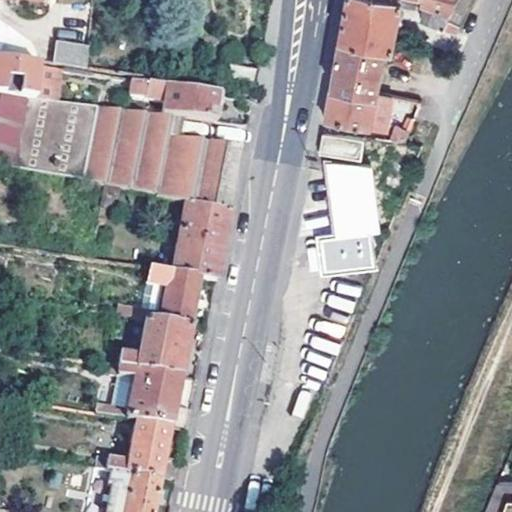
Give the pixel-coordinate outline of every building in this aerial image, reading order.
[(392,45),(399,0),(346,0),(344,12),(340,38),(385,43),(392,45)] [(434,7),(428,20),(428,22),(451,32),(466,0),(418,0),(427,4),(434,7)] [(434,7),(427,4),(421,18),(428,20),(434,7)] [(0,25),(0,56),(37,63),(33,55),(28,47),(19,37),(12,31),(4,26),(0,25)] [(331,86),(376,94),(385,43),(340,38),(335,62),(331,86)] [(84,70),(86,47),(55,44),(53,65),(84,70)] [(0,95),(30,99),(35,67),(0,61),(0,95)] [(255,90),(258,72),(228,66),(225,85),(255,90)] [(35,67),(30,99),(57,102),(63,71),(35,67)] [(132,82),(126,111),(180,119),(215,123),(219,96),(132,82)] [(371,122),(376,94),(331,86),(330,92),(325,120),(371,127),(371,122)] [(392,96),(376,94),(371,122),(387,124),(392,96)] [(0,165),(95,184),(117,189),(186,203),(220,210),(224,188),(221,187),(219,187),(226,145),(177,138),(180,119),(126,111),(57,102),(30,99),(0,95),(0,165)] [(364,140),(322,135),(319,152),(361,158),(364,140)] [(374,228),(372,164),(328,159),(337,233),(321,235),(326,267),(331,267),(368,262),(365,229),(374,228)] [(113,210),(117,189),(95,184),(93,192),(102,194),(97,222),(102,224),(105,209),(113,210)] [(220,210),(186,203),(172,274),(198,279),(215,283),(218,268),(229,212),(220,210)] [(148,269),(149,261),(97,252),(96,260),(148,269)] [(140,311),(138,320),(144,320),(188,328),(198,279),(172,274),(148,269),(144,285),(165,290),(160,314),(140,311)] [(119,355),(116,367),(120,368),(178,378),(188,328),(144,320),(137,359),(119,355)] [(94,414),(134,421),(168,427),(186,430),(190,410),(173,407),(178,378),(120,368),(118,376),(132,378),(126,411),(95,406),(94,414)] [(110,471),(157,480),(172,482),(176,463),(161,460),(168,427),(134,421),(125,464),(95,459),(93,468),(110,471)] [(110,486),(104,511),(150,511),(157,480),(110,471),(107,485),(110,486)] [(511,511),(511,484),(496,485),(485,511),(511,511)]
